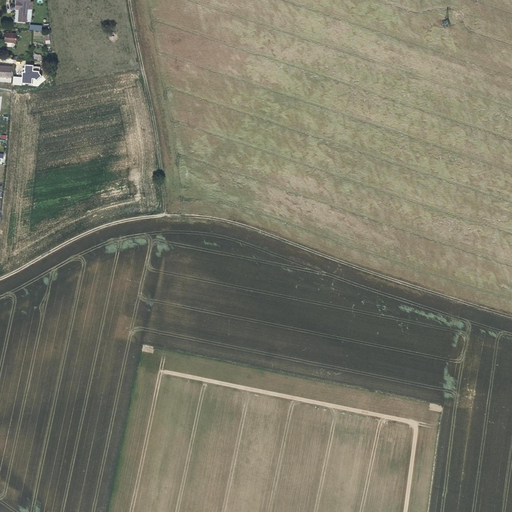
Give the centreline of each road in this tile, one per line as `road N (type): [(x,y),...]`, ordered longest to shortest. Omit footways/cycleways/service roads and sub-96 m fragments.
road 1 (track): [(511,317),(201,215),(101,225),(0,278)]
road 2 (track): [(128,0),(165,214)]
